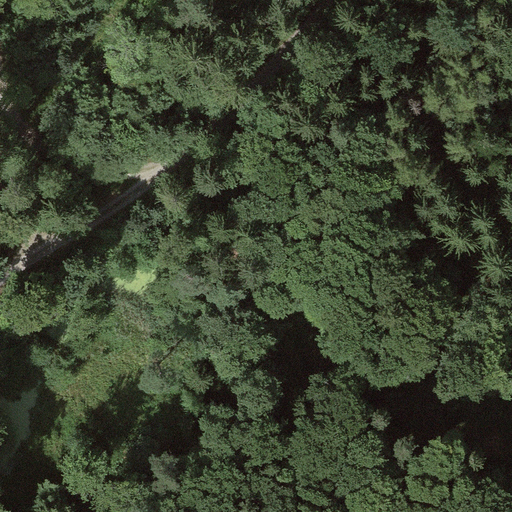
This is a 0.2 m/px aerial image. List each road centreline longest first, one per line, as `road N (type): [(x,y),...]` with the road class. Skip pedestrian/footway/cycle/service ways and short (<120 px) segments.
road 1 (track): [(329,0),(216,126),(136,197),(0,279)]
road 2 (track): [(9,110),(95,167),(184,154)]
road 3 (track): [(0,69),(33,196),(57,245)]
